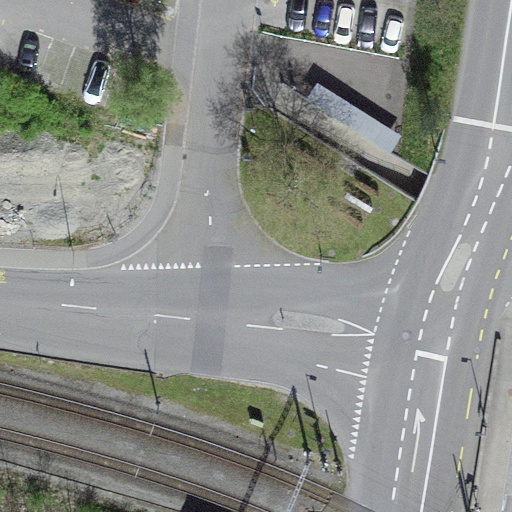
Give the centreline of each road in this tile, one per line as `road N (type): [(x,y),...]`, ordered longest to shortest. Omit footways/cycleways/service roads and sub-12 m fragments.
road 1 (residential): [(224,0),(203,312)]
road 2 (secondary): [(511,105),(435,337)]
road 3 (secondary): [(203,312),(435,337)]
road 4 (secondary): [(0,298),(203,312)]
road 5 (secondary): [(408,511),(435,337)]
